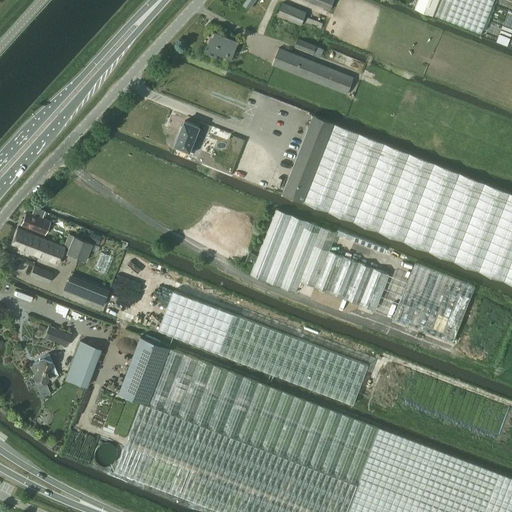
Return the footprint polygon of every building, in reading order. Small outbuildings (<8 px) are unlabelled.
[(306,0),(331,10),(334,0),(306,0)] [(417,0),(415,8),(433,15),(481,34),(493,0),(417,0)] [(278,15),(302,25),(307,12),(283,2),(278,15)] [(305,21),(321,28),(323,23),(307,17),(305,21)] [(209,50),(232,59),(239,41),(216,32),(209,50)] [(298,38),(295,46),(321,56),(324,48),(317,45),(298,38)] [(279,47),(273,64),(347,94),(354,77),(279,47)] [(511,192),(314,114),(283,193),(331,212),(511,283),(511,192)] [(180,134),(175,144),(190,150),(195,152),(198,144),(204,128),(200,126),(185,120),(184,123),(184,122),(183,125),(180,131),(179,134),(180,134)] [(32,213),(27,211),(24,218),(22,219),(20,222),(22,223),(21,224),(45,234),(50,221),(42,217),(45,212),(34,207),(32,213)] [(300,280),(371,308),(386,271),(331,249),(338,231),(278,207),(251,274),(296,291),(300,280)] [(65,247),(17,228),(10,245),(58,264),(65,247)] [(100,236),(91,231),(87,239),(97,243),(100,236)] [(68,233),(64,245),(66,245),(69,247),(67,253),(85,260),(92,243),(71,234),(68,233)] [(101,252),(95,267),(107,272),(113,256),(101,252)] [(392,317),(452,341),(475,286),(414,262),(392,317)] [(53,273),(34,265),(30,275),(49,282),(53,273)] [(108,293),(109,290),(70,274),(68,277),(63,290),(103,305),(108,293)] [(159,328),(159,329),(186,339),(219,351),(282,375),(314,388),(322,391),(354,403),(369,364),(234,313),(174,290),(159,328)] [(71,334),(49,325),(44,336),(66,346),(71,334)] [(124,447),(115,469),(227,511),(511,511),(511,477),(499,472),(379,427),(169,347),(170,346),(142,336),(141,336),(121,391),(142,399),(126,441),(124,447)] [(101,348),(80,340),(66,378),(86,386),(101,348)] [(33,363),(32,366),(34,372),(33,375),(37,384),(42,396),(49,392),(45,381),(47,380),(48,377),(47,374),(49,368),(51,372),(59,375),(49,354),(39,358),(38,361),(33,363)]
